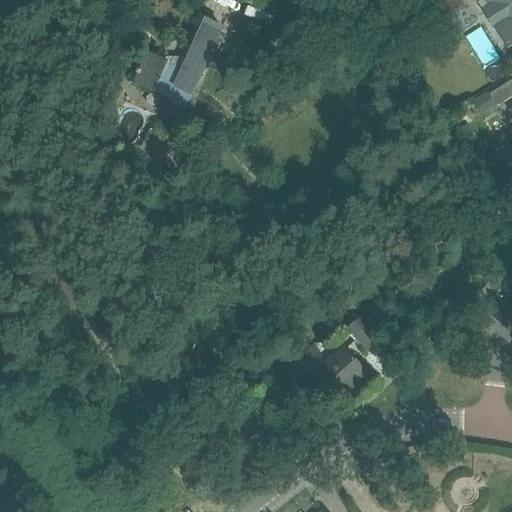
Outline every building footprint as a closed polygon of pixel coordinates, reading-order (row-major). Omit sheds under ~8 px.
[(426,0),(427,1),(421,5),(433,24),(439,20),(440,21),(464,6),(459,0),(426,0)] [(511,0),(485,0),(490,6),(482,11),(507,51),(511,47),(511,0)] [(166,59),(164,62),(149,55),(135,84),(174,102),(172,106),(184,112),(222,30),(200,19),(187,46),(193,49),(189,58),(166,59)] [(496,108),(511,98),(511,83),(490,97),(496,108)] [(109,84),(98,103),(111,110),(114,104),(116,106),(124,92),(109,84)] [(150,131),(141,148),(156,155),(165,138),(150,131)] [(496,154),(482,168),(495,181),(509,167),(496,154)] [(387,306),(373,316),(378,323),(392,313),(387,306)] [(381,343),(374,335),(380,329),(367,316),(361,321),(361,320),(349,331),(355,338),(369,353),(381,343)] [(313,347),(302,356),(312,367),(322,358),(314,348),(313,347)] [(312,379),(321,388),(334,403),(366,374),(345,350),(312,379)] [(300,379),(291,365),(276,375),(285,389),(300,379)] [(269,403),(259,410),(265,418),(275,411),(269,403)] [(261,433),(240,448),(246,455),(266,440),(261,433)] [(182,462),(190,455),(183,447),(175,454),(182,462)]
